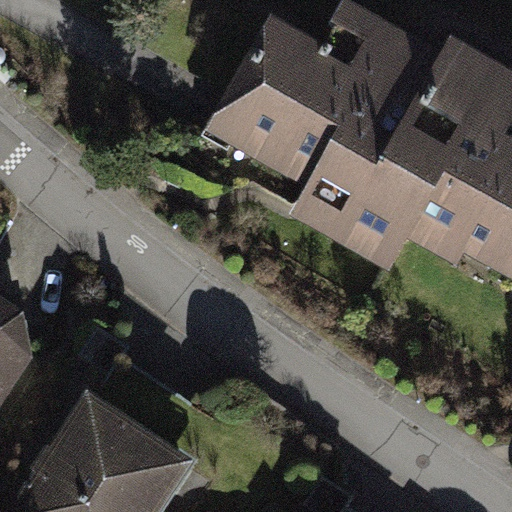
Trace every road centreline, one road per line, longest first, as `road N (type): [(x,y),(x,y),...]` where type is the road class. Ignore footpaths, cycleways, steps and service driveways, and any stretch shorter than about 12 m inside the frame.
road 1 (residential): [(0,136),(511,503)]
road 2 (unknown): [(3,0),(85,35),(206,108)]
